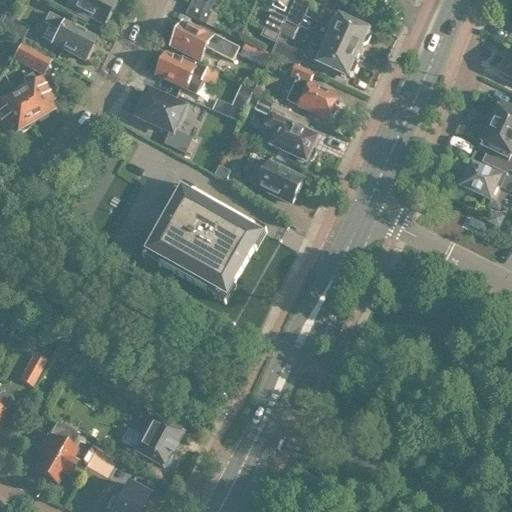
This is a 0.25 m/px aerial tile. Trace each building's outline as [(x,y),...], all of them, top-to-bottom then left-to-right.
[(113,1),(110,0),(68,0),(64,9),(85,20),(87,16),(102,23),(103,21),(106,20),(110,14),(108,11),(113,1)] [(213,0),(194,0),(188,14),(208,24),(218,2),(213,0)] [(274,6),(283,10),(287,0),(270,0),(276,2),(274,6)] [(298,24),(312,31),(359,53),(362,46),(368,44),(372,37),(369,32),(336,16),(336,17),(330,28),(304,15),(309,5),(298,0),(294,0),(287,17),(286,18),(287,19),(298,24)] [(208,24),(213,26),(223,5),(218,2),(208,24)] [(275,42),(286,18),(287,17),(273,11),(261,35),(275,42)] [(5,13),(0,22),(0,26),(16,36),(24,24),(5,13)] [(44,21),(50,24),(43,37),(52,42),(83,59),(94,38),(48,14),(44,21)] [(287,19),(281,32),(292,37),(298,24),(287,19)] [(241,25),(234,21),(227,24),(223,31),(236,37),(241,25)] [(169,43),(202,59),(208,46),(233,59),(238,52),(240,48),(203,30),(201,32),(180,22),(169,43)] [(358,67),(356,60),(359,53),(312,31),(309,39),(317,43),(319,39),(324,41),(316,59),(349,75),(354,74),(358,67)] [(298,65),(304,53),(276,40),(270,53),(283,59),(298,65)] [(240,48),(238,52),(264,66),(270,53),(243,41),(240,48)] [(11,58),(42,74),(49,59),(19,43),(11,58)] [(511,50),(501,72),(511,77),(511,50)] [(158,64),(155,70),(156,73),(156,74),(185,88),(194,92),(201,80),(211,85),(217,73),(206,68),(197,63),(195,67),(166,53),(161,63),(158,64)] [(286,99),(328,119),(339,97),(309,83),(315,72),(298,65),(283,59),(278,69),(297,77),(293,87),(286,99)] [(26,86),(16,92),(32,122),(53,110),(48,102),(54,99),(42,77),(37,80),(32,72),(22,77),(26,86)] [(32,122),(16,92),(6,97),(1,89),(0,89),(0,123),(2,127),(7,125),(12,133),(32,122)] [(169,131),(163,143),(189,155),(195,140),(174,130),(184,107),(148,91),(136,116),(169,131)] [(254,108),(259,97),(252,94),(247,105),(254,108)] [(269,126),(278,131),(271,145),(279,149),(288,153),(307,162),(318,138),(305,131),(310,120),(259,97),(254,108),(273,117),(269,126)] [(217,98),(211,108),(232,118),(237,108),(217,98)] [(493,114),(488,125),(511,136),(511,106),(499,100),(498,104),(494,102),(489,112),(493,114)] [(481,132),(476,142),(479,143),(478,146),(487,151),(481,163),(505,174),(507,171),(511,173),(511,136),(488,125),(484,133),(481,132)] [(285,159),(288,153),(279,149),(276,155),(285,159)] [(258,186),(292,203),(303,179),(269,163),(258,157),(247,180),(247,181),(248,181),(258,186)] [(511,184),(470,165),(465,177),(462,176),(460,181),(462,184),(460,186),(464,188),(464,193),(470,195),(474,193),(492,201),(497,191),(511,197),(511,184)] [(213,175),(223,181),(228,172),(217,167),(213,175)] [(233,284),(234,283),(253,248),(254,247),(245,242),(255,226),(253,225),(194,192),(184,186),(170,210),(159,231),(145,255),(160,264),(205,289),(215,295),(216,293),(224,279),(233,284)] [(511,239),(511,223),(510,228),(505,226),(501,234),(511,239)] [(133,252),(125,247),(120,256),(128,261),(133,252)] [(18,378),(33,387),(48,361),(33,353),(18,378)] [(0,419),(12,398),(0,392),(0,419)] [(128,447),(133,449),(132,451),(163,467),(182,433),(162,423),(168,411),(152,403),(147,412),(152,415),(142,435),(136,432),(128,447)] [(70,447),(76,435),(57,425),(51,437),(48,435),(37,455),(43,458),(35,471),(56,483),(62,472),(69,476),(76,464),(69,460),(75,449),(70,447)] [(110,511),(138,511),(148,495),(127,483),(110,511)]
